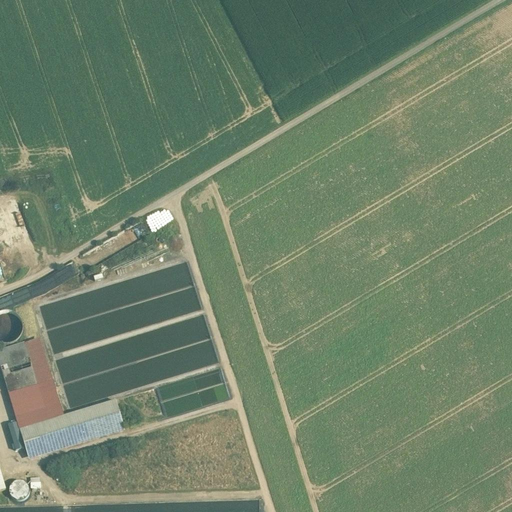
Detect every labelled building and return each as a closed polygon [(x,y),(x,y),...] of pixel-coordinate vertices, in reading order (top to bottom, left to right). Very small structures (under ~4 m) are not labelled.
[(2,205),(15,251),(28,247),(15,202),(2,205)] [(73,276),(77,270),(69,265),(65,271),(73,276)] [(0,344),(20,343),(18,316),(0,316),(0,344)] [(0,349),(0,356),(22,428),(69,415),(44,336),(0,349)] [(22,428),(32,461),(128,433),(119,400),(69,415),(22,428)] [(41,489),(41,478),(31,479),(31,489),(41,489)] [(13,500),(29,499),(28,483),(11,485),(13,500)]
